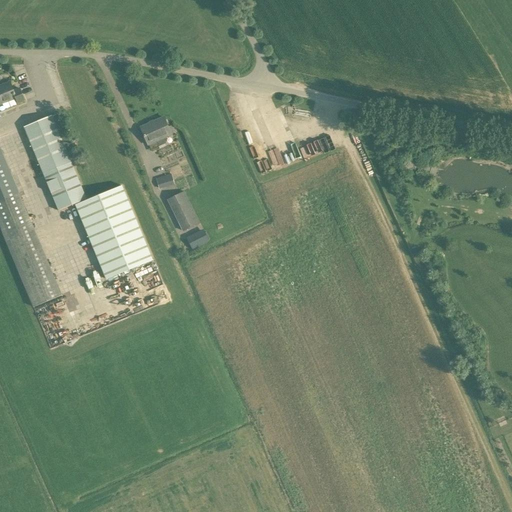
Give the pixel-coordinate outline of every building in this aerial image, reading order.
[(18,104),(25,101),(20,89),(14,91),(10,83),(0,86),(0,105),(16,99),(18,104)] [(59,211),(75,205),(106,280),(153,260),(123,185),(87,200),(73,167),(52,117),(25,128),(59,211)] [(148,145),(157,141),(159,146),(166,143),(164,138),(171,135),(164,118),(141,128),(148,145)] [(330,135),(318,140),(322,151),(334,146),(330,135)] [(0,226),(7,242),(34,307),(61,296),(34,231),(0,147),(0,226)] [(264,169),(270,167),(268,158),(262,160),(264,169)] [(171,173),(156,178),(160,189),(174,184),(171,173)] [(184,191),(168,199),(176,216),(183,231),(200,223),(184,191)] [(191,248),(209,240),(204,229),(186,237),(191,248)]
